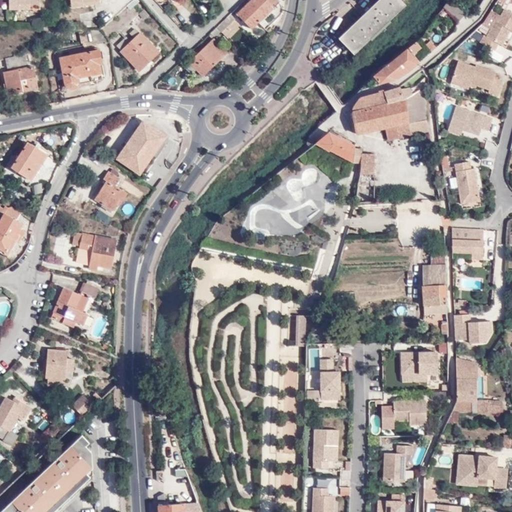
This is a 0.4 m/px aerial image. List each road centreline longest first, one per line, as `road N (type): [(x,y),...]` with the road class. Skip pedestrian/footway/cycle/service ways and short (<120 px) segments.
road 1 (secondary): [(141,511),(134,289)]
road 2 (secondary): [(134,289),(158,226),(226,142)]
road 3 (secondary): [(202,131),(142,231),(134,289)]
road 4 (residential): [(28,270),(86,109)]
road 5 (residential): [(359,351),(356,511)]
road 6 (secondary): [(243,121),(297,54),(310,14)]
road 7 (secondary): [(293,0),(277,49),(225,100)]
